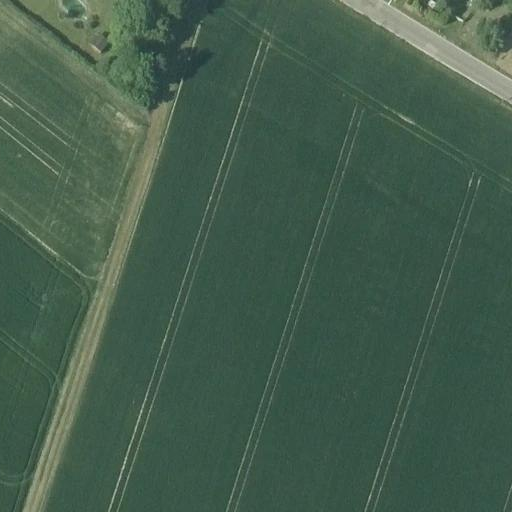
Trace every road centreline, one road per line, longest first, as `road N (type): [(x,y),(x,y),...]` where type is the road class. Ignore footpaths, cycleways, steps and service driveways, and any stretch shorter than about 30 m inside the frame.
road 1 (track): [(209,0),(30,511)]
road 2 (secondary): [(358,0),(511,95)]
